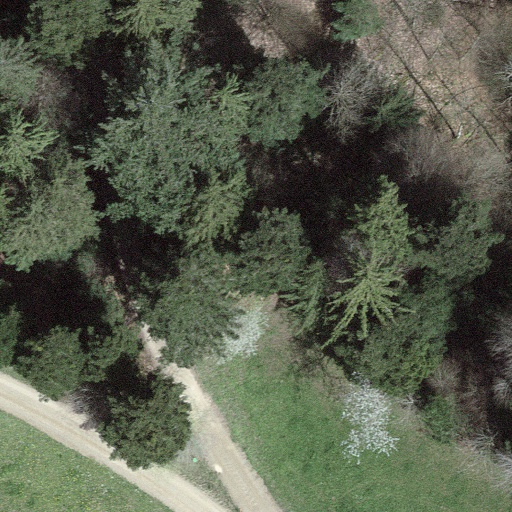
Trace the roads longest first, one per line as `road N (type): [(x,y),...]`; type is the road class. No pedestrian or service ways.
road 1 (track): [(96,0),(96,116),(120,252),(169,382),(243,511)]
road 2 (unclassified): [(0,385),(187,511)]
